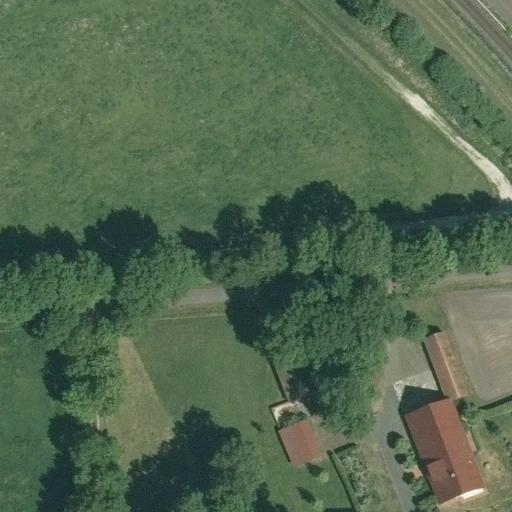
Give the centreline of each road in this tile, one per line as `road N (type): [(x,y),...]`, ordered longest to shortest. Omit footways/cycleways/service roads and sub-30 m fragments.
road 1 (unclassified): [(511,271),(0,310)]
road 2 (track): [(83,304),(98,511)]
